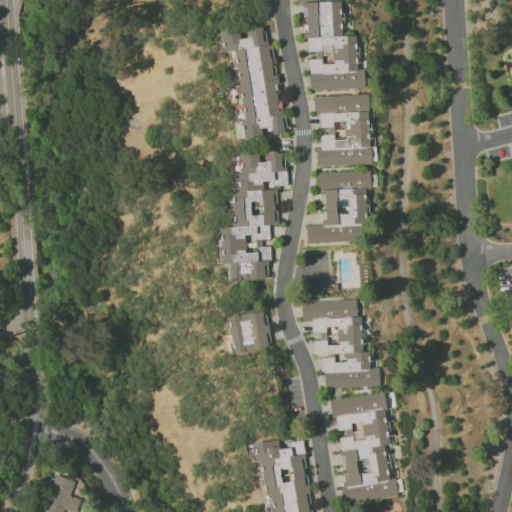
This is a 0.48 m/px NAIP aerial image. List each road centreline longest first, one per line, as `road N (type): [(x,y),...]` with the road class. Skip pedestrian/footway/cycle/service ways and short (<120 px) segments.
road 1 (secondary): [(6,0),(32,428),(23,511)]
road 2 (residential): [(454,0),(469,252),(511,405)]
road 3 (residential): [(32,428),(84,443),(106,464),(122,511)]
